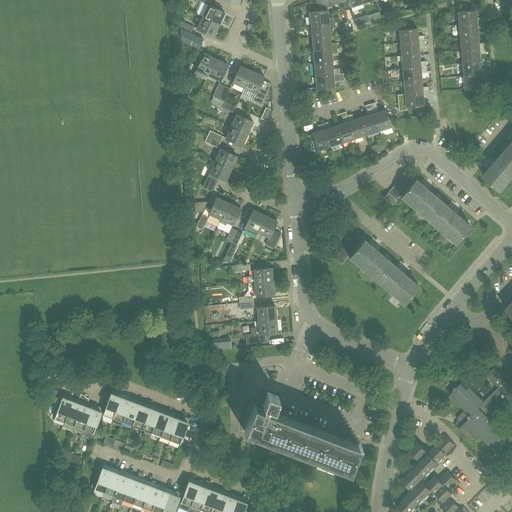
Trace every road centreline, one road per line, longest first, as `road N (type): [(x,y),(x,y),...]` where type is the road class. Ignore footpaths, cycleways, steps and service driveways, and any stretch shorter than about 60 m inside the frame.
road 1 (residential): [(409,364),(312,322),(296,217)]
road 2 (residential): [(186,466),(205,415),(99,377),(93,392),(68,382)]
road 3 (residential): [(460,179),(421,147),(334,190)]
road 4 (residential): [(464,500),(481,483),(459,459),(461,445),(426,414),(399,407)]
